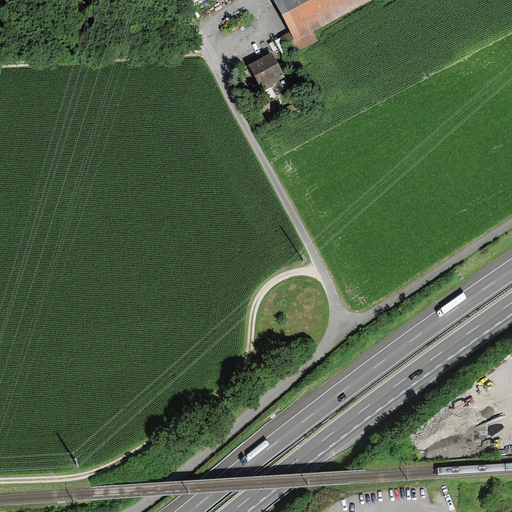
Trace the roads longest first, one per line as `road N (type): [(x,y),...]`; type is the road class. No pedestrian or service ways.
road 1 (track): [(0,480),(79,476),(111,465),(203,408),(244,361),(263,291),(286,274),(319,268)]
road 2 (motorway): [(511,269),(189,511)]
road 3 (motorway): [(232,511),(511,302)]
road 4 (residential): [(341,334),(319,268),(206,53)]
road 5 (residential): [(341,334),(131,511)]
road 6 (track): [(0,65),(206,53),(176,0)]
road 7 (residential): [(511,223),(341,334)]
